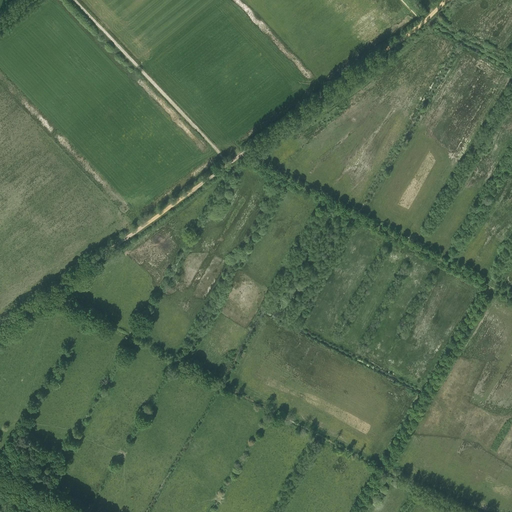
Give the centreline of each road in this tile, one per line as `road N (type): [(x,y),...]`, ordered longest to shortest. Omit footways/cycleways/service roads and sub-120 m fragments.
road 1 (track): [(0,333),(242,153)]
road 2 (track): [(242,153),(490,290)]
road 3 (track): [(356,511),(490,290)]
road 4 (track): [(242,153),(445,0)]
